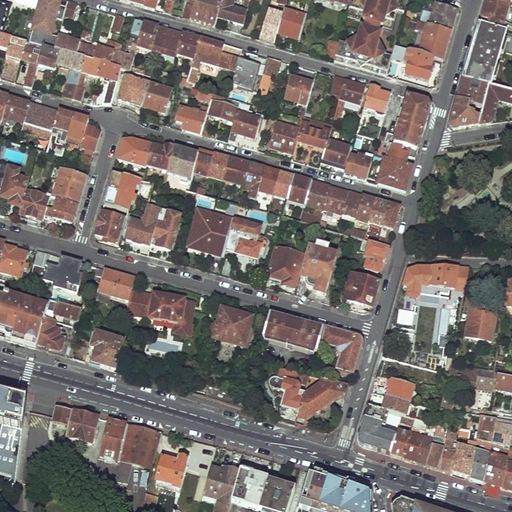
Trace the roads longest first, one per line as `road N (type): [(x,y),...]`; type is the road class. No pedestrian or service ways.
road 1 (residential): [(92,0),(445,101)]
road 2 (primary): [(0,366),(339,461)]
road 3 (residential): [(114,120),(414,205)]
road 4 (residential): [(78,250),(377,330)]
road 5 (residential): [(377,330),(339,461)]
road 6 (primary): [(381,474),(511,511)]
road 7 (residential): [(78,250),(114,120)]
